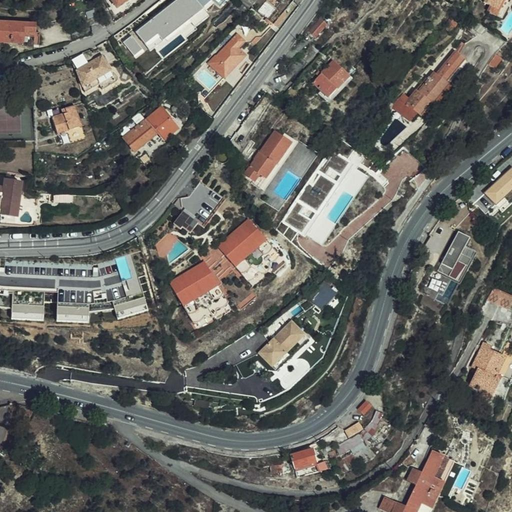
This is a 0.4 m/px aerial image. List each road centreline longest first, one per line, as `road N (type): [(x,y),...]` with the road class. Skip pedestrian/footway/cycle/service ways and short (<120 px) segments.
road 1 (primary): [(126,412),(241,441),(314,425),(358,380),(411,229),(446,186),(511,131)]
road 2 (secondary): [(0,248),(95,242),(146,218),(313,0)]
road 3 (unknown): [(399,254),(429,158),(410,159),(391,194),(328,236)]
road 4 (unknown): [(259,72),(292,76),(406,0)]
road 5 (residential): [(151,0),(62,54),(0,70)]
road 6 (residential): [(126,412),(129,433),(251,511)]
road 7 (primary): [(8,382),(126,412)]
